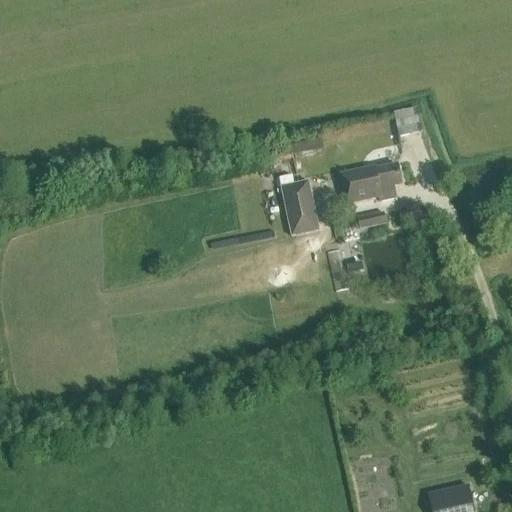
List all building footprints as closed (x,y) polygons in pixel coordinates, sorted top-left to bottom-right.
[(393,113),(398,137),(421,132),(416,109),(393,113)] [(396,199),(395,193),(396,193),(394,186),(401,185),(397,165),(374,170),(374,169),(340,177),(346,206),(379,199),(380,203),(396,199)] [(280,188),(291,238),(319,232),(308,182),(280,188)] [(371,216),(373,228),(387,225),(384,213),(371,216)] [(473,511),(468,487),(430,496),(433,511),(473,511)]
